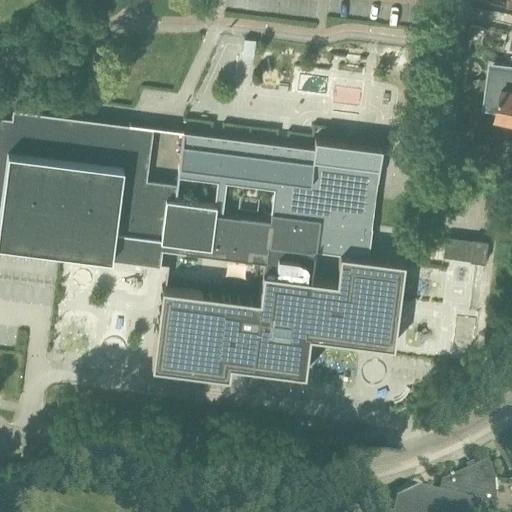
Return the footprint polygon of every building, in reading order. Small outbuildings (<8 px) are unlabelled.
[(236,49),(249,51),(251,35),(239,33),(236,49)] [(511,69),(492,67),(487,102),(498,105),(496,116),(511,119),(511,69)] [(0,240),(110,255),(109,256),(161,263),(162,262),(160,262),(162,246),(264,259),(259,298),(165,286),(162,285),(162,287),(157,326),(152,365),(153,365),(227,375),(229,375),(230,363),(287,370),(305,373),(305,371),(308,351),(310,334),(394,345),(398,307),(399,299),(400,295),(404,264),(404,261),(404,260),(368,255),(371,226),(375,198),(381,146),(315,137),(314,145),(313,147),(185,130),(183,130),(177,174),(218,179),(215,203),(176,198),(178,182),(161,180),(159,188),(145,186),(153,126),(12,108),(11,117),(0,115),(0,240)] [(446,236),(443,256),(444,256),(470,260),(473,239),(446,236)] [(470,260),(470,261),(476,262),(484,263),(485,263),(488,240),(481,239),(473,238),(473,239),(470,260)] [(89,322),(89,297),(67,296),(67,322),(89,322)] [(107,321),(123,320),(122,302),(106,303),(107,321)] [(492,511),(495,487),(494,480),(491,471),(488,462),(441,483),(437,498),(417,493),(396,502),(393,511),(492,511)]
